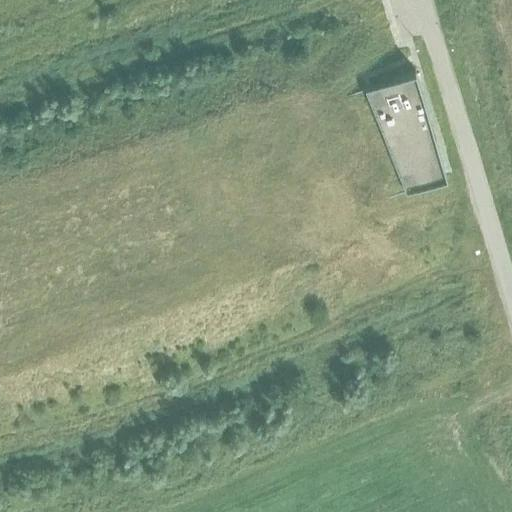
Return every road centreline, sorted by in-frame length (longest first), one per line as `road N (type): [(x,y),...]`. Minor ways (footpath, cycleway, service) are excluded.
road 1 (trunk): [(0,310),(308,206),(511,121)]
road 2 (trunk): [(511,53),(0,232)]
road 3 (unclassified): [(421,0),(511,308)]
